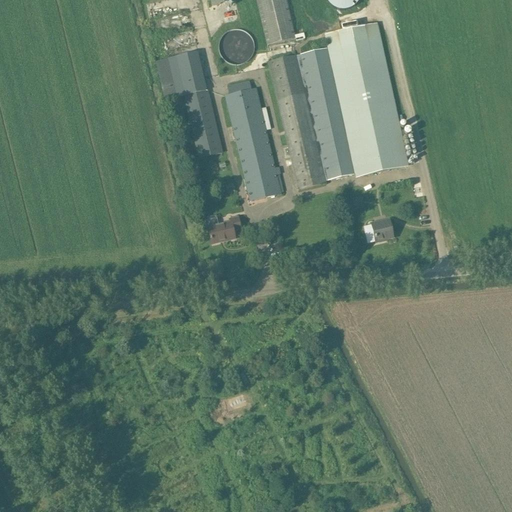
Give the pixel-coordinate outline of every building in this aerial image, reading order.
[(296,39),(286,0),(256,0),(267,46),(296,39)] [(325,0),(326,1),(327,3),(328,4),(329,6),(330,7),(332,8),(333,10),(335,10),(337,11),(338,12),(340,12),(342,12),(344,12),(346,12),(348,11),(350,10),(351,10),(353,8),(355,7),(356,6),(357,4),(358,3),(359,1),(359,0),(325,0)] [(328,114),(342,178),(355,175),(356,178),(408,166),(378,25),(326,37),(328,48),(314,51),(328,114)] [(238,31),(236,30),(234,31),(232,31),(231,31),(229,32),(227,33),(226,34),(224,35),(223,37),(222,38),(221,40),(220,41),(219,43),(219,45),(219,47),(219,49),(219,51),(219,53),(220,54),(221,56),(222,58),(223,59),(224,61),(226,62),(227,63),(229,64),(231,64),(232,65),(234,65),(236,65),(238,65),(240,65),(242,64),(244,64),(245,63),(247,62),(248,61),(249,59),(251,58),(252,56),(252,54),(253,53),(253,51),(254,49),(254,47),(253,45),(253,43),(252,41),(252,40),(251,38),(249,37),(248,35),(247,34),(245,33),(244,32),(242,31),(240,31),(238,31)] [(325,182),(342,178),(328,114),(314,51),(268,62),(298,191),(326,184),(325,182)] [(206,91),(197,53),(155,62),(164,101),(183,97),(198,160),(223,154),(208,91),(206,91)] [(251,90),(249,81),(227,86),(229,95),(224,96),(249,203),(281,195),(281,193),(284,192),(280,175),(281,175),(279,168),(275,169),(266,131),(271,130),(266,108),(261,109),(256,89),(251,90)] [(176,128),(185,126),(181,108),(171,110),(176,128)] [(222,158),(202,162),(207,182),(227,177),(222,158)] [(225,187),(227,193),(235,191),(233,185),(225,187)] [(364,208),(362,198),(349,200),(352,210),(364,208)] [(241,229),(238,218),(229,220),(230,223),(207,228),(211,245),(235,240),(233,231),(241,229)] [(393,238),(389,221),(372,225),(376,244),(389,241),(389,239),(393,238)]
